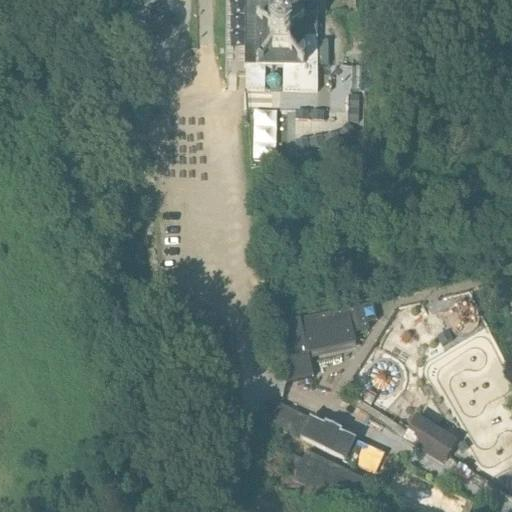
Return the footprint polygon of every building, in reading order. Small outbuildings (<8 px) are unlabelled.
[(271,16),(244,17),(245,101),(266,101),(266,86),(317,85),(315,0),(297,0),(271,0),(271,16)] [(156,53),(133,39),(122,54),(144,70),(156,53)] [(277,173),(278,123),(255,123),(253,172),(277,173)] [(320,160),(321,125),(296,125),(296,145),(313,145),(313,154),(297,154),(297,160),(320,160)] [(353,128),(341,147),(353,154),(364,135),(353,128)] [(275,326),(287,384),(312,379),(307,356),(355,346),(353,335),(368,332),(367,325),(376,323),(372,306),(275,326)] [(288,435),(297,415),(280,407),(272,427),(288,435)] [(325,426),(324,428),(306,420),(297,439),(343,462),(352,442),(341,436),(341,434),(325,426)] [(459,445),(419,420),(410,434),(405,441),(446,466),(451,459),(459,445)] [(375,477),(384,457),(363,447),(354,467),(375,477)] [(332,494),(361,507),(371,485),(342,470),(341,470),(341,471),(306,454),(302,462),(292,457),(285,470),(295,475),(292,482),(329,500),(332,494)]
